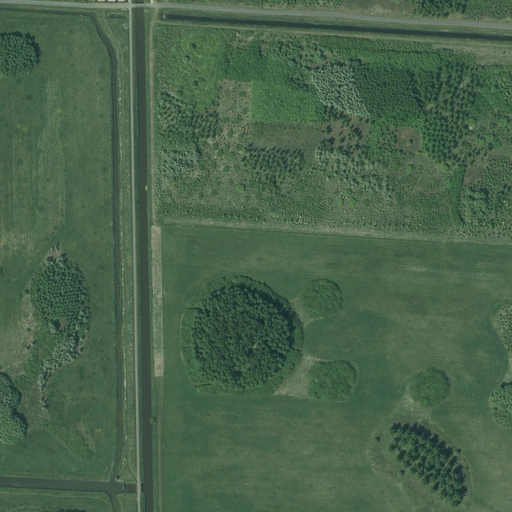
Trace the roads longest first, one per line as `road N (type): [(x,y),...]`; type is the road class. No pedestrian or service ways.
road 1 (track): [(511,242),(157,219),(152,5)]
road 2 (track): [(138,481),(126,45),(101,6)]
road 3 (track): [(511,32),(152,5)]
road 4 (track): [(157,219),(160,511)]
